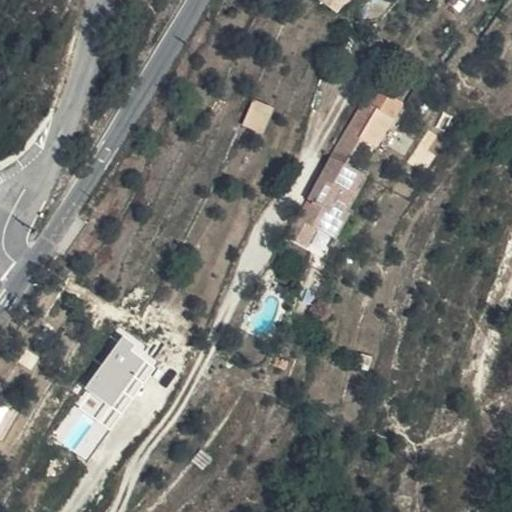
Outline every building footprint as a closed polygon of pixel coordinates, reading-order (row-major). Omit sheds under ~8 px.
[(325,0),(339,11),(348,0),(325,0)] [(403,96),(387,86),(377,102),(392,112),(403,96)] [(277,103),(260,91),(246,113),(261,123),(277,103)] [(349,123),(364,132),(375,140),(390,117),(392,112),(377,102),(366,95),(349,123)] [(384,146),(400,123),(390,117),(375,140),(384,146)] [(345,162),(364,132),(349,123),(330,154),(345,162)] [(308,214),(329,225),(342,200),(356,170),(345,162),(330,154),(298,208),(308,214)] [(300,228),(321,240),(329,225),(308,214),(300,228)] [(78,378),(114,406),(153,356),(117,328),(78,378)]
